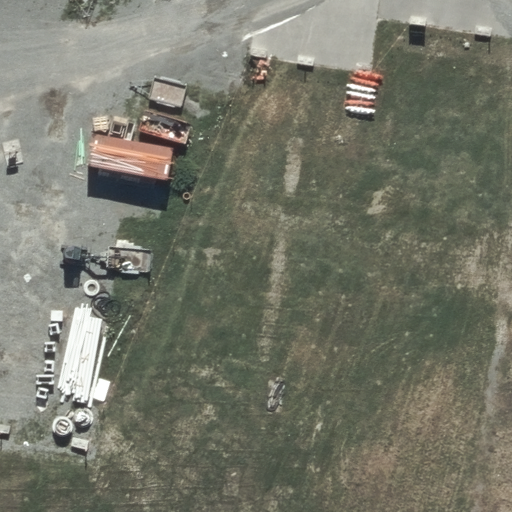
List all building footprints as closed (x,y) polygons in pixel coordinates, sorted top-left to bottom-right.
[(43,178),(206,204),(224,44),(68,19),(43,178)] [(511,82),(384,67),(364,233),(511,250),(511,82)] [(255,256),(94,236),(74,397),(234,417),(255,256)] [(456,287),(291,265),(269,427),(435,449),(456,287)] [(219,511),(227,457),(64,435),(54,511),(219,511)] [(428,511),(431,486),(265,464),(258,511),(428,511)]
